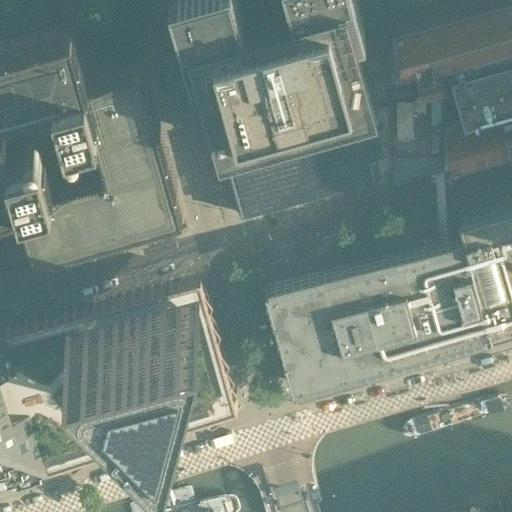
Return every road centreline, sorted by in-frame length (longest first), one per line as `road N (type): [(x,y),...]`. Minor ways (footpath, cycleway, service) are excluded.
road 1 (residential): [(217,253),(511,172)]
road 2 (residential): [(266,410),(0,498)]
road 3 (residential): [(511,340),(266,410)]
road 4 (residential): [(158,18),(214,238)]
road 5 (residential): [(0,296),(214,238)]
road 6 (residential): [(217,253),(266,410)]
